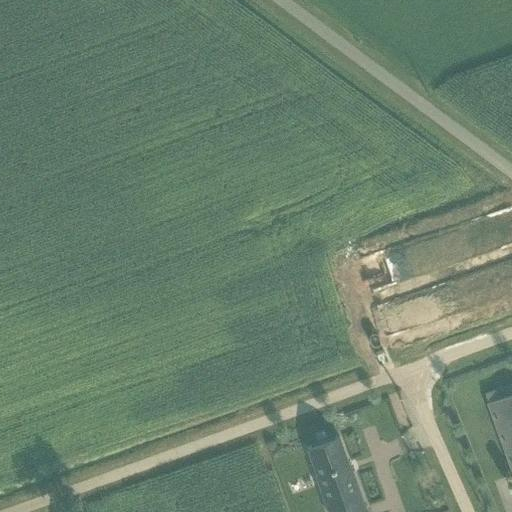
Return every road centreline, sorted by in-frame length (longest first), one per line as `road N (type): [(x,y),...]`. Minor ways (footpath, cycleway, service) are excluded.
road 1 (unclassified): [(408,371),(15,511)]
road 2 (unclassified): [(511,174),(278,0)]
road 3 (unclassified): [(470,511),(408,371)]
